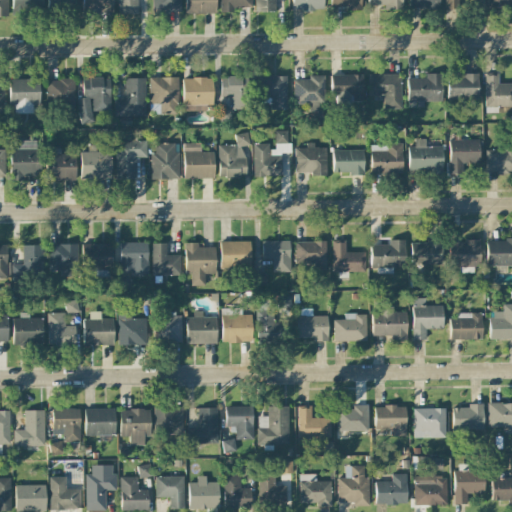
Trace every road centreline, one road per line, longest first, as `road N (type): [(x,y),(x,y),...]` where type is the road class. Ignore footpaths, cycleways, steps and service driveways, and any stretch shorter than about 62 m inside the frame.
road 1 (residential): [(0,377),(511,369)]
road 2 (residential): [(0,47),(511,39)]
road 3 (residential): [(0,213),(511,205)]
